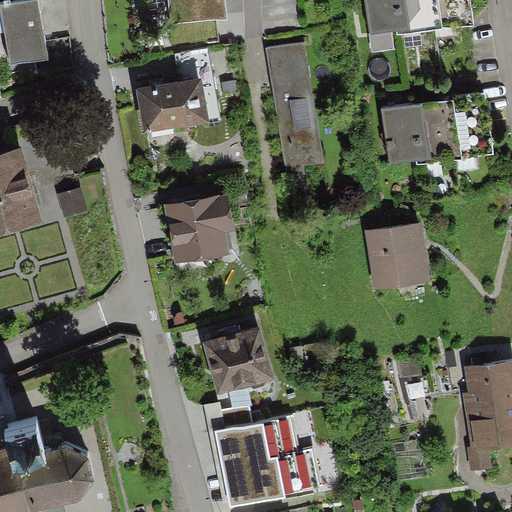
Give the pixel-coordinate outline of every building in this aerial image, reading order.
[(41,0),(0,0),(0,8),(10,62),(52,55),(41,0)] [(168,0),(170,15),(226,10),(225,0),(168,0)] [(409,23),(405,0),(364,0),(368,29),(409,23)] [(442,19),(439,0),(405,0),(409,23),(442,19)] [(473,15),(471,0),(439,0),(442,19),(473,15)] [(308,39),(268,45),(288,174),(307,171),(306,161),(326,158),(308,39)] [(202,68),(136,79),(144,125),(210,114),(202,68)] [(485,86),(453,91),(462,150),(494,145),(485,86)] [(462,150),(453,91),(422,96),(431,155),(462,150)] [(431,155),(422,96),(380,102),(389,161),(431,155)] [(25,135),(0,141),(0,217),(44,206),(25,135)] [(227,184),(164,196),(175,252),(227,243),(223,220),(233,218),(227,184)] [(81,185),(58,191),(65,214),(88,208),(81,185)] [(420,219),(366,226),(374,281),(428,274),(420,219)] [(259,316),(204,332),(218,382),(273,367),(259,316)] [(511,353),(466,362),(471,389),(463,390),(472,444),(467,445),(471,466),(490,462),(486,442),(511,437),(511,353)] [(250,396),(215,405),(241,501),(271,493),(269,484),(297,477),(280,414),(256,420),(250,396)] [(0,511),(64,511),(60,495),(76,491),(90,473),(83,449),(62,435),(45,439),(35,403),(0,412),(0,511)] [(422,435),(395,439),(400,477),(427,473),(422,435)]
